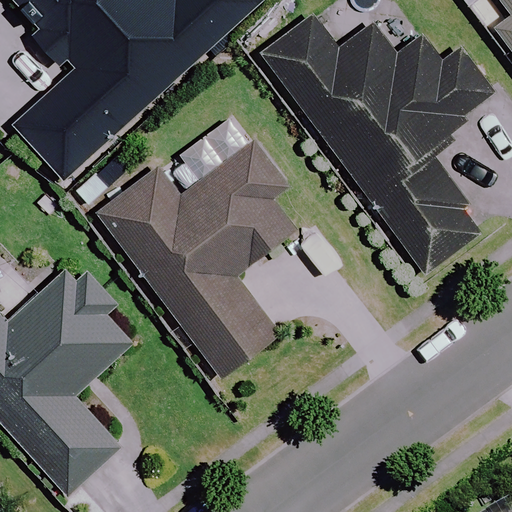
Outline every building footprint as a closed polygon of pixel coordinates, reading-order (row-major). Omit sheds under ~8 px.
[(37,0),(54,20),(39,33),(75,75),(17,128),(60,175),(116,124),(260,2),(257,0),(37,0)] [(511,0),(497,0),(511,19),(497,31),(511,51),(511,0)] [(372,203),(432,160),(471,131),(462,119),(493,97),(459,50),(442,62),(425,38),(397,58),(373,25),(337,50),(315,19),(265,55),(372,203)] [(308,222),(253,146),(180,200),(156,166),(97,210),(220,378),(278,336),(234,276),(308,222)] [(432,160),(372,203),(424,275),(483,232),(432,160)] [(137,342),(72,270),(9,326),(0,316),(0,416),(69,493),(120,446),(76,397),(137,342)]
